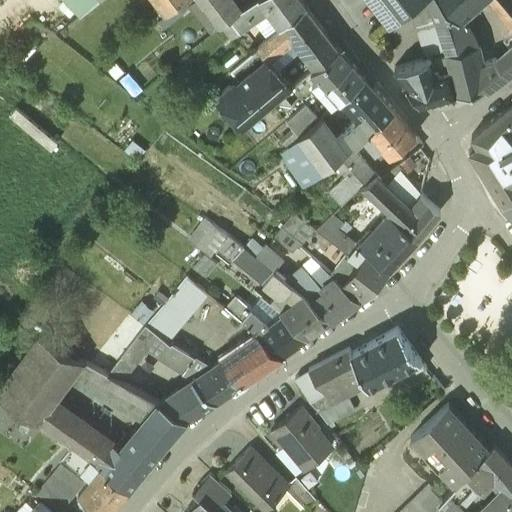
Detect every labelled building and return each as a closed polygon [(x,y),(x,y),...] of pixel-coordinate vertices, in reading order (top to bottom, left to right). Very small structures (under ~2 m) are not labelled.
[(149,0),(164,19),(185,0),(149,0)] [(205,0),(226,26),(232,20),(243,10),(235,0),(205,0)] [(240,32),(269,14),(258,0),(255,0),(243,10),(232,20),(240,32)] [(285,0),(258,0),(269,14),(285,0)] [(305,6),(300,0),(285,0),(269,14),(279,28),(305,6)] [(373,0),(390,21),(411,4),(410,4),(415,0),(373,0)] [(427,0),(418,0),(410,7),(427,49),(444,41),(435,19),(427,0)] [(448,10),(439,0),(427,0),(435,19),(448,10)] [(511,0),(439,0),(448,10),(435,19),(444,41),(454,64),(463,87),(496,77),(507,71),(511,66),(511,42),(490,60),(478,35),(462,12),(477,0),(493,0),(511,23),(511,0)] [(337,48),(305,6),(279,28),(257,47),(265,57),(268,60),(292,37),(315,66),(337,48)] [(257,47),(230,71),(237,80),(265,57),(257,47)] [(315,66),(305,75),(314,83),(308,88),(314,94),(351,62),(337,48),(315,66)] [(436,56),(394,68),(425,99),(463,87),(454,64),(443,66),(442,62),(438,63),(436,56)] [(237,80),(216,98),(243,129),(291,87),(268,60),(265,57),(237,80)] [(364,76),(351,62),(314,94),(330,108),(339,99),(364,76)] [(397,114),(364,76),(339,99),(367,126),(362,131),(368,137),(397,114)] [(511,106),(468,143),(505,205),(511,200),(511,175),(511,176),(495,158),(511,137),(511,106)] [(410,129),(397,114),(368,137),(356,147),(340,161),(348,170),(342,177),(346,181),(353,175),(364,165),(377,180),(380,178),(370,164),(386,150),(410,129)] [(338,140),(318,118),(300,135),(329,169),(340,161),(356,147),(344,134),(338,140)] [(410,129),(386,150),(394,160),(418,139),(410,129)] [(308,188),(329,169),(300,135),(278,155),(308,188)] [(377,180),(364,165),(353,175),(346,181),(330,198),(341,210),(363,190),(377,180)] [(400,168),(384,180),(382,182),(389,190),(406,175),(400,168)] [(406,175),(389,190),(400,202),(416,220),(430,206),(406,175)] [(377,180),(363,190),(388,216),(400,202),(389,190),(382,182),(384,180),(380,178),(377,180)] [(416,220),(400,202),(388,216),(390,219),(415,244),(443,217),(432,209),(430,206),(416,220)] [(315,229),(293,213),(274,238),(292,252),(296,247),(298,249),(315,229)] [(334,217),(319,231),(340,247),(346,240),(339,234),(345,227),(334,217)] [(415,244),(390,219),(362,249),(390,268),(415,244)] [(233,240),(208,220),(191,239),(215,259),(233,240)] [(362,249),(354,243),(330,275),(334,278),(359,300),(364,296),(390,268),(362,249)] [(269,268),(248,251),(235,268),(256,285),(269,268)] [(475,345),(511,316),(511,285),(485,251),(433,291),(475,345)] [(290,265),(281,278),(284,280),(290,285),(299,273),(290,265)] [(281,278),(277,274),(265,292),(272,298),(284,280),(281,278)] [(334,278),(320,289),(318,286),(305,296),(307,298),(307,299),(309,300),(312,303),(332,320),(359,300),(334,278)] [(290,285),(284,280),(272,298),(280,304),(287,303),(295,310),(307,299),(307,298),(290,285)] [(309,300),(307,299),(295,310),(283,320),(307,344),(332,320),(312,303),(309,300)] [(137,335),(114,320),(85,367),(120,386),(134,361),(124,357),(137,335)] [(258,339),(263,344),(280,329),(300,350),(307,344),(283,320),(258,339)] [(300,350),(280,329),(263,344),(285,363),(300,350)] [(188,362),(147,332),(134,347),(176,377),(188,362)] [(402,336),(354,360),(361,376),(370,393),(424,366),(402,336)] [(221,375),(263,344),(258,339),(225,364),(207,375),(214,380),(221,375)] [(158,409),(120,386),(85,367),(41,343),(0,398),(0,400),(75,457),(98,474),(118,449),(56,403),(72,384),(140,424),(173,443),(189,426),(158,409)] [(263,344),(221,375),(243,392),(285,363),(263,344)] [(353,356),(326,370),(337,388),(361,376),(354,360),(353,356)] [(207,375),(188,362),(176,377),(190,387),(193,389),(207,375)] [(337,388),(326,370),(311,377),(326,398),(340,391),(337,388)] [(243,392),(221,375),(214,380),(207,375),(193,389),(213,411),(243,392)] [(340,391),(349,404),(370,393),(361,376),(337,388),(340,391)] [(311,377),(298,387),(312,406),(326,398),(311,377)] [(193,389),(190,387),(158,409),(189,426),(213,411),(193,389)] [(326,398),(312,406),(321,419),(349,404),(340,391),(326,398)] [(354,414),(354,413),(349,404),(321,419),(328,427),(354,414)] [(491,454),(451,409),(413,443),(453,489),(470,472),(471,473),(477,466),(478,467),(491,454)] [(303,413),(272,438),(285,452),(287,450),(306,472),(308,471),(332,452),(317,434),(318,433),(303,413)] [(118,449),(98,474),(129,496),(173,443),(140,424),(118,449)] [(511,484),(511,469),(496,451),(480,468),(481,470),(469,482),(482,495),(494,483),(503,492),(511,484)] [(289,491),(252,454),(227,478),(261,511),(272,500),(276,504),(289,491)] [(65,469),(87,485),(98,474),(75,457),(65,469)] [(87,485),(65,469),(39,499),(54,511),(64,511),(74,501),(87,485)] [(308,471),(306,472),(296,482),(300,487),(316,505),(328,494),(308,471)] [(87,485),(74,501),(87,511),(115,511),(129,496),(98,474),(87,485)] [(231,500),(211,481),(202,490),(211,499),(212,498),(223,509),(231,500)] [(511,484),(503,492),(501,494),(511,506),(511,504),(511,484)] [(300,487),(290,497),(304,511),(309,511),(316,505),(300,487)] [(438,511),(439,511),(443,508),(445,505),(429,488),(402,511),(438,511)] [(227,511),(223,509),(212,498),(211,499),(198,511),(227,511)] [(462,511),(451,499),(445,505),(443,508),(446,511),(462,511)]
